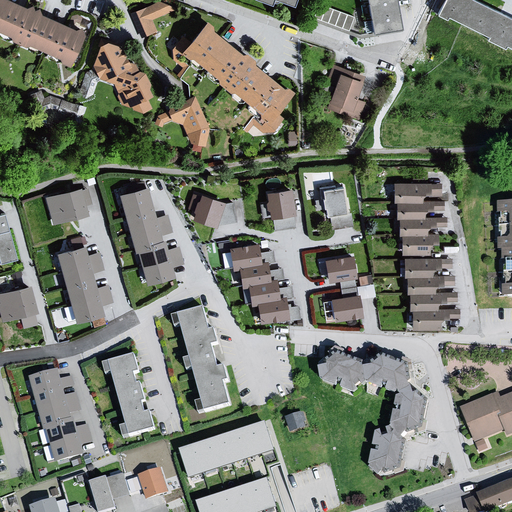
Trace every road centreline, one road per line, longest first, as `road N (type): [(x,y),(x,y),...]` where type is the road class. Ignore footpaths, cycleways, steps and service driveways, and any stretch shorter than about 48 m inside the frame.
road 1 (residential): [(0,359),(70,348),(208,279)]
road 2 (residential): [(210,0),(391,63)]
road 3 (residential): [(469,487),(425,342)]
road 4 (residential): [(425,342),(293,334)]
